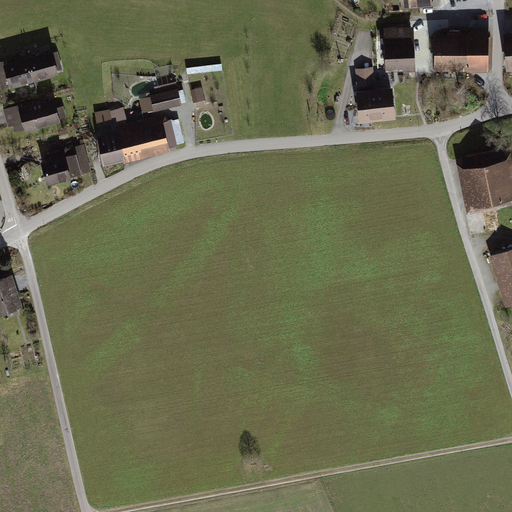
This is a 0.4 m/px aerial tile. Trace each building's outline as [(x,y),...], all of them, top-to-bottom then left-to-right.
[(387,43),(388,66),(413,65),(412,41),(411,42),(411,27),(396,27),(396,28),(386,28),(386,43),(387,43)] [(437,51),(438,66),(488,66),(488,36),(459,36),(459,31),(450,31),(450,36),(437,36),(437,51)] [(374,44),(384,44),(384,34),(374,34),(374,44)] [(51,52),(28,58),(34,77),(56,71),(53,62),(58,60),(56,52),(51,53),(51,52)] [(0,80),(10,78),(11,83),(34,77),(28,58),(7,64),(6,61),(0,62),(0,80)] [(201,89),(193,91),(195,98),(203,96),(201,89)] [(142,99),(144,110),(181,102),(178,90),(142,99)] [(392,92),(358,95),(360,114),(371,113),(371,117),(393,115),(393,111),(392,92)] [(21,104),(5,109),(9,124),(25,120),(27,128),(58,119),(52,100),(22,108),(21,104)] [(109,109),(96,112),(98,124),(111,122),(109,109)] [(123,109),(109,109),(111,122),(125,118),(123,109)] [(100,137),(104,160),(176,143),(170,121),(152,125),(150,120),(138,123),(140,128),(118,133),(118,131),(115,131),(115,134),(100,137)] [(50,161),(43,163),(48,181),(69,175),(69,176),(81,172),(77,159),(86,157),(83,144),(48,154),(50,161)] [(77,159),(81,172),(90,170),(86,157),(77,159)] [(511,198),(504,161),(466,168),(473,204),(484,202),(485,209),(498,206),(498,205),(511,201),(511,198)] [(511,248),(491,255),(506,303),(511,301),(511,248)] [(10,276),(0,279),(0,310),(19,304),(10,276)]
